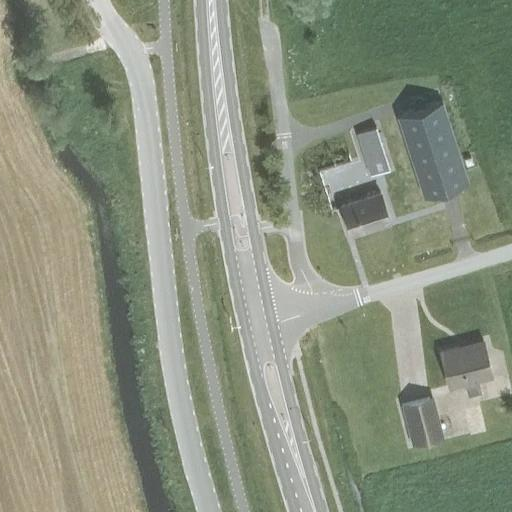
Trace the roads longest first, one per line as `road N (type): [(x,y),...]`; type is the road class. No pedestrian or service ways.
road 1 (unclassified): [(130,53),(143,99),(169,353),(208,511)]
road 2 (primary): [(200,0),(212,149),(242,327)]
road 3 (primary): [(271,320),(220,0)]
road 4 (unclassified): [(271,320),(511,248)]
road 5 (track): [(265,26),(291,225)]
road 6 (primary): [(321,511),(271,320)]
road 7 (primary): [(242,327),(294,511)]
